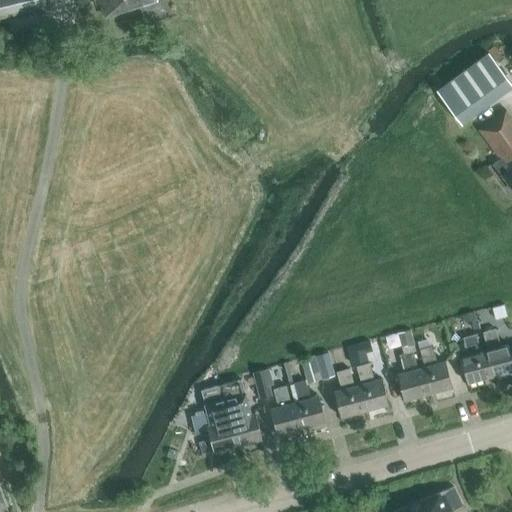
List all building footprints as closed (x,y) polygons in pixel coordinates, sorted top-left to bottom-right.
[(0,0),(0,20),(48,8),(45,0),(0,0)] [(155,0),(99,0),(105,16),(153,1),(155,0)] [(511,85),(488,53),(436,91),(460,124),(511,85)] [(511,190),(511,118),(505,109),(478,129),(499,158),(492,164),(500,175),(501,175),(511,190)] [(475,319),(473,312),(464,314),(466,321),(475,319)] [(484,351),(491,376),(511,370),(511,359),(508,344),(500,346),(495,329),(482,332),(487,350),(484,351)] [(414,342),(411,331),(401,334),(404,345),(414,342)] [(491,376),(484,351),(480,352),(475,334),(463,338),(467,355),(459,357),(466,383),(491,376)] [(367,341),(347,347),(352,367),(356,366),(366,364),(363,356),(370,354),(367,341)] [(421,368),(428,393),(451,387),(444,361),(436,363),(432,346),(419,349),(424,367),(421,368)] [(428,393),(421,368),(417,369),(412,351),(399,355),(404,372),(396,374),(403,400),(428,393)] [(321,379),(335,375),(328,353),(315,356),(321,379)] [(308,382),(320,379),(313,356),(301,359),(308,382)] [(357,385),(364,410),(388,404),(381,378),(373,380),(368,363),(366,364),(356,366),(360,384),(357,385)] [(364,410),(357,385),(354,386),(349,368),(336,372),(341,389),(333,391),(340,417),(364,410)] [(264,370),(253,373),(259,398),(271,395),(269,387),(273,386),(268,369),(267,370),(264,370)] [(221,384),(237,445),(261,438),(255,412),(251,414),(245,391),(243,392),(239,379),(221,384)] [(294,402),(301,428),(325,421),(318,395),(310,398),(305,380),(292,384),(297,401),(294,402)] [(213,451),(237,445),(221,384),(200,389),(204,402),(202,403),(208,425),(206,426),(213,451)] [(301,428),(294,402),(290,403),(285,385),(273,389),(277,406),(270,409),(277,434),(301,428)] [(213,451),(210,439),(199,442),(202,454),(213,451)] [(450,511),(451,511),(461,507),(452,486),(393,511),(450,511)]
